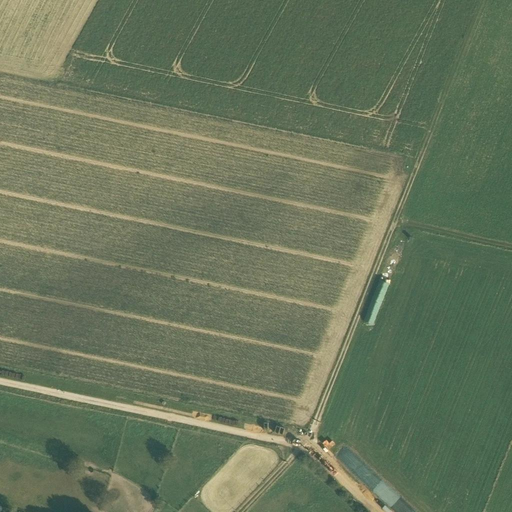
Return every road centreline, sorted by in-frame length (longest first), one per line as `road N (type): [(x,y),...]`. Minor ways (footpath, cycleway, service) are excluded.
road 1 (track): [(483,0),(302,445)]
road 2 (track): [(0,381),(302,445),(376,511)]
